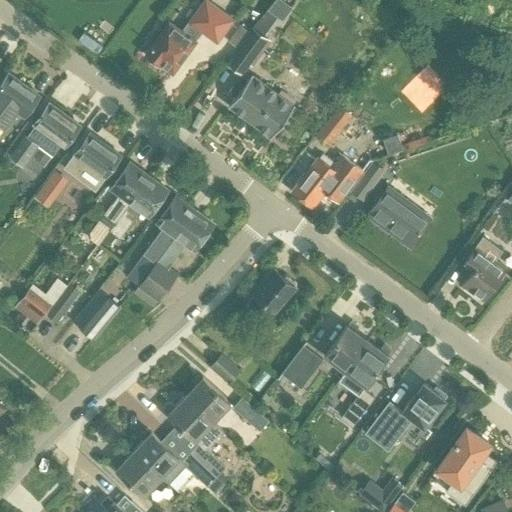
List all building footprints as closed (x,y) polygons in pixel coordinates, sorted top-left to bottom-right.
[(173,71),(196,41),(195,40),(202,30),(218,41),(234,19),(208,0),(205,0),(183,31),(170,21),(146,53),(161,64),(162,63),(173,71)] [(275,0),(268,11),(277,17),(282,21),(292,7),(281,0),(275,0)] [(263,35),(277,17),(268,11),(255,29),(263,35)] [(235,47),(248,31),(239,24),(227,41),(235,47)] [(267,38),(263,35),(255,29),(247,39),(229,64),(242,73),(260,48),(267,38)] [(24,116),(40,95),(9,72),(0,83),(0,124),(6,128),(18,112),(24,116)] [(281,89),(278,93),(251,73),(228,104),(271,136),(294,105),(292,103),(295,99),(281,89)] [(22,166),(29,156),(38,144),(53,155),(61,144),(65,146),(80,125),(49,102),(34,123),(35,124),(27,136),(25,134),(9,157),(22,166)] [(315,134),(330,145),(333,141),(329,138),(348,114),(337,105),(315,134)] [(121,155),(90,132),(64,167),(95,190),(121,155)] [(401,148),(396,134),(382,139),(387,153),(401,148)] [(339,203),(363,171),(340,153),(333,162),(320,152),(290,191),(312,207),(324,191),(339,203)] [(101,239),(147,177),(141,173),(143,171),(130,162),(110,188),(119,194),(94,228),(94,238),(100,242),(101,239)] [(361,199),(382,170),(371,162),(350,192),(361,199)] [(55,165),(36,195),(51,205),(71,175),(55,165)] [(109,245),(116,235),(120,237),(140,210),(148,216),(168,190),(155,180),(153,182),(147,177),(101,239),(109,245)] [(409,246),(429,218),(387,187),(366,215),(409,246)] [(142,280),(194,209),(175,195),(156,222),(163,227),(150,244),(152,246),(132,273),(142,280)] [(155,301),(166,287),(176,273),(168,267),(185,244),(193,250),(213,223),(194,209),(142,280),(137,287),(155,301)] [(495,260),(503,250),(483,236),(464,261),(473,268),(461,285),(483,301),(506,268),(495,260)] [(286,277),(284,278),(274,270),(236,316),(248,326),(259,312),(258,311),(264,304),(274,312),(295,287),(292,284),(292,282),(286,277)] [(30,288),(20,301),(41,317),(65,285),(58,279),(43,298),(30,288)] [(57,322),(79,292),(68,284),(46,314),(57,322)] [(94,338),(120,308),(104,295),(79,325),(94,338)] [(354,331),(357,327),(350,322),(348,326),(347,325),(324,356),(345,371),(367,340),(354,331)] [(383,345),(380,349),(367,340),(345,371),(366,386),(388,355),(387,354),(390,350),(383,345)] [(300,388),(322,359),(303,345),(281,373),(300,388)] [(229,384),(241,371),(221,354),(210,366),(229,384)] [(202,377),(201,378),(198,375),(192,381),(196,384),(184,396),(212,422),(213,422),(230,403),(202,377)] [(424,427),(445,399),(423,382),(401,411),(389,401),(364,433),(387,450),(412,418),(424,427)] [(345,412),(355,420),(373,398),(362,390),(345,412)] [(223,431),(213,422),(212,422),(184,396),(174,407),(171,404),(165,410),(168,413),(168,414),(191,437),(198,444),(190,453),(215,477),(225,467),(206,449),(223,431)] [(233,407),(260,430),(269,420),(242,396),(233,407)] [(455,443),(437,468),(453,479),(445,491),(465,505),(474,492),(483,479),(497,460),(483,451),(489,443),(466,427),(457,440),(456,440),(454,443),(455,443)] [(152,431),(151,432),(147,429),(141,435),(145,438),(134,450),(161,476),(179,457),(152,431)] [(144,495),(161,476),(134,450),(123,461),(120,458),(114,464),(117,467),(116,468),(144,495)] [(370,481),(360,493),(382,511),(402,485),(392,478),(382,490),(370,481)] [(406,511),(415,501),(402,491),(386,511),(406,511)] [(107,508),(103,511),(144,511),(132,500),(124,509),(117,503),(114,500),(113,501),(109,498),(104,504),(107,508)] [(508,511),(502,499),(480,509),(481,511),(508,511)]
